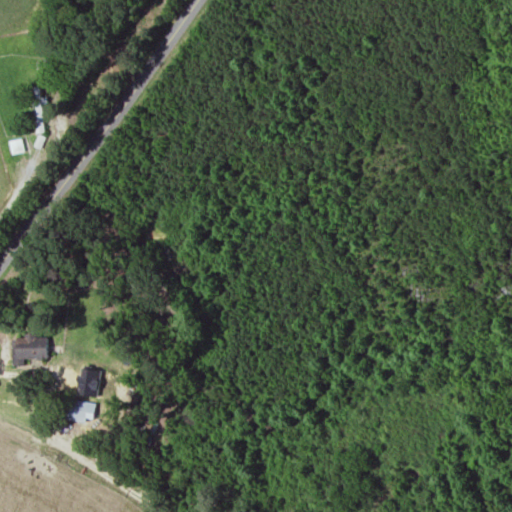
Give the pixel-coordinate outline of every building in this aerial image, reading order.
[(36,132),(44,131),(43,86),(34,86),(36,132)] [(9,140),(12,153),(25,150),(22,137),(9,140)] [(38,332),(26,333),(26,339),(19,339),(19,357),(49,357),(49,336),(39,336),(38,332)] [(102,369),(84,367),(80,393),(97,396),(102,369)] [(95,421),(97,401),(71,398),(68,418),(95,421)]
